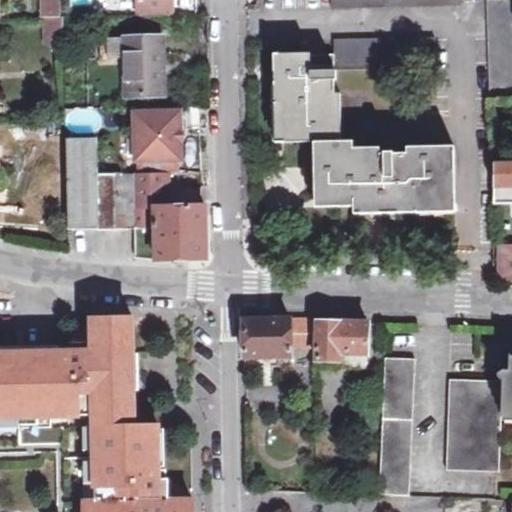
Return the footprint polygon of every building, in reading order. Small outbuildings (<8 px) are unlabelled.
[(51,17),(66,16),(64,0),(43,0),(44,17),(51,17)] [(139,0),(139,13),(173,13),(172,0),(139,0)] [(330,0),(330,9),(460,5),(460,0),(330,0)] [(66,37),(66,16),(51,17),(52,38),(66,37)] [(163,36),(126,37),(127,60),(127,94),(164,93),(164,65),(163,36)] [(127,60),(126,37),(111,37),(111,61),(127,60)] [(437,72),(438,42),(335,40),(336,53),(338,70),(437,72)] [(277,72),(277,82),(286,81),(287,138),(317,139),(318,193),(356,193),(356,202),(356,210),(383,210),(402,211),(403,202),(456,201),(454,145),(408,144),(408,148),(396,148),(397,145),(388,145),(388,148),(383,148),(383,145),(355,144),(355,140),(341,140),(339,91),(334,91),(335,80),(338,79),(338,70),(336,53),(312,53),(312,52),(277,52),(277,72)] [(286,81),(277,82),(278,138),(287,138),(286,81)] [(98,132),(98,108),(64,108),(64,132),(98,132)] [(182,112),(137,112),(137,160),(182,160),(182,136),(182,112)] [(25,123),(26,135),(57,134),(57,122),(25,123)] [(136,230),(135,214),(134,174),(97,175),(97,157),(96,139),(68,139),(70,229),(136,230)] [(494,185),(511,185),(511,160),(494,161),(494,185)] [(168,174),(134,174),(135,214),(156,214),(156,207),(168,207),(168,174)] [(356,193),(318,193),(318,202),(356,202),(356,193)] [(403,202),(402,211),(456,211),(456,201),(403,202)] [(156,214),(135,214),(136,230),(137,258),(145,259),(196,260),(213,258),(212,206),(168,207),(156,207),(156,214)] [(511,245),(501,246),(501,282),(511,282),(511,245)] [(0,416),(95,415),(97,501),(85,501),(85,511),(193,511),(193,499),(170,500),(170,478),(160,469),(159,425),(136,425),(133,317),(93,318),(94,342),(72,342),(63,351),(0,352),(0,416)] [(292,334),(316,334),(316,320),(246,319),(247,367),(293,367),(292,351),(292,334)] [(319,359),(342,360),(342,353),(368,354),(369,323),(319,322),(319,359)] [(316,350),(316,334),(292,334),(292,351),(316,350)] [(500,376),(500,412),(511,412),(511,354),(507,354),(506,370),(500,370),(500,376)] [(385,410),(384,429),(384,495),(414,496),(417,359),(393,358),(385,358),(385,410)] [(500,419),(500,412),(500,376),(469,376),(449,377),(450,471),(490,471),(502,471),(500,419)] [(384,429),(385,410),(360,409),(360,428),(384,429)]
